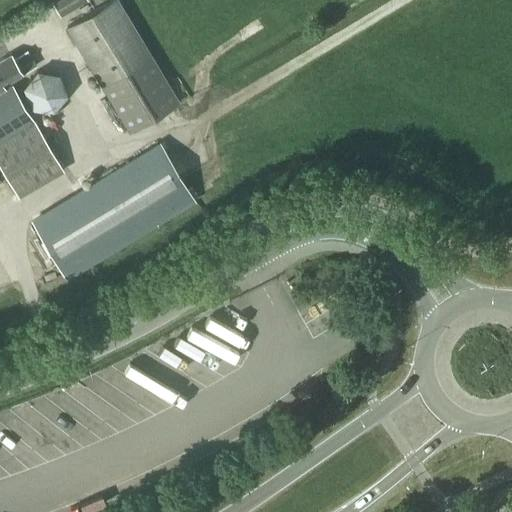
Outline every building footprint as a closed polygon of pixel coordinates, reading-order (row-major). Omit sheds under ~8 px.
[(60,16),(87,0),(86,0),(57,0),(52,3),(60,16)] [(116,0),(111,0),(66,27),(129,131),(178,102),(116,0)] [(36,65),(26,49),(14,57),(11,52),(0,58),(0,139),(34,120),(13,85),(6,88),(5,87),(25,75),(23,72),(36,65)] [(52,110),(65,93),(58,75),(37,71),(24,87),(32,106),(52,110)] [(0,166),(18,196),(23,193),(64,170),(34,120),(0,139),(0,166)] [(33,221),(66,275),(193,199),(160,144),(33,221)]
